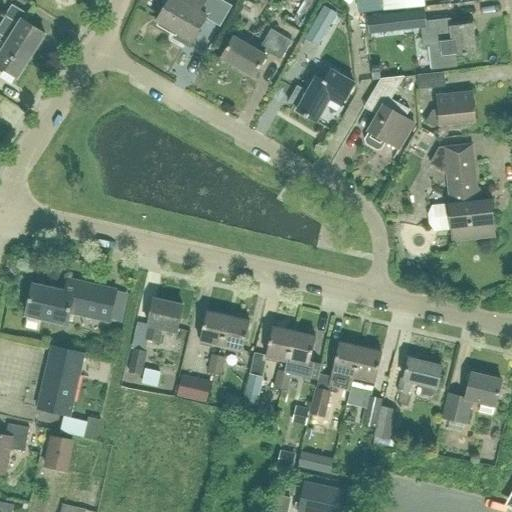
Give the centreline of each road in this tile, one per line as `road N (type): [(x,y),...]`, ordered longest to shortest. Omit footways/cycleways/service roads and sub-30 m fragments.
road 1 (residential): [(96,53),(363,209),(381,238),(374,296)]
road 2 (residential): [(374,296),(0,211)]
road 3 (residential): [(0,210),(20,165),(96,53)]
road 4 (residential): [(511,327),(374,296)]
